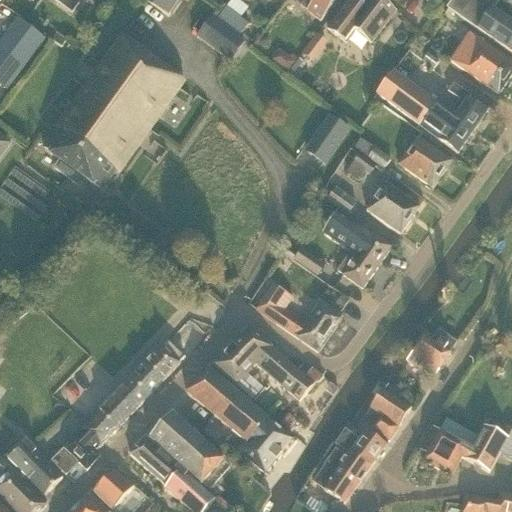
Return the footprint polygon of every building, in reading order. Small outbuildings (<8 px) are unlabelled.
[(52,0),(72,15),(80,5),(73,0),(52,0)] [(181,0),(148,0),(146,3),(169,18),(181,0)] [(249,10),(236,0),(233,0),(227,9),(242,20),(249,10)] [(338,0),(306,0),(301,8),(321,23),(338,1),(338,0)] [(356,34),(371,46),(396,14),(389,9),(391,6),(383,0),(381,0),(380,2),(377,0),(371,0),(364,9),(353,1),(328,32),(346,46),(356,34)] [(511,55),(511,24),(492,11),(485,21),(456,0),(448,12),(511,55)] [(511,0),(456,0),(485,21),(492,11),(499,0),(511,9),(511,0)] [(226,9),(218,20),(240,36),(248,26),(226,9)] [(240,38),(213,18),(198,39),(225,58),(240,38)] [(24,74),(48,39),(30,27),(6,61),(24,74)] [(316,37),(302,55),(312,63),(327,45),(316,37)] [(61,163),(55,170),(81,189),(86,181),(102,193),(116,173),(119,175),(185,83),(122,38),(56,130),(58,131),(45,151),(61,163)] [(511,77),(511,65),(484,46),(465,73),(499,97),(511,77)] [(286,74),(294,64),(280,53),(272,62),(286,74)] [(451,120),(453,117),(453,111),(460,101),(448,93),(438,107),(435,104),(394,74),(377,97),(391,108),(458,156),(473,134),(451,120)] [(489,110),(453,86),(448,93),(460,101),(453,111),(453,117),(451,120),(473,134),(487,113),(489,110)] [(347,132),(330,120),(307,154),(324,165),(347,132)] [(0,158),(9,147),(0,140),(0,158)] [(452,164),(418,141),(400,168),(433,191),(452,164)] [(374,149),(366,160),(383,172),(391,161),(374,149)] [(346,175),(358,183),(364,173),(370,177),(376,169),(359,157),(346,175)] [(8,182),(33,222),(53,210),(29,170),(8,182)] [(367,214),(400,237),(401,236),(401,237),(420,210),(387,186),(367,214)] [(356,205),(336,191),(328,202),(348,216),(356,205)] [(350,255),(338,273),(363,291),(392,250),(340,213),(324,236),(350,255)] [(305,245),(293,262),(317,279),(329,261),(305,245)] [(285,311),(293,299),(273,286),(256,312),(319,355),(342,321),(320,306),(306,326),(285,311)] [(272,350),(273,350),(251,329),(214,367),(236,388),(260,363),(263,373),(300,404),(317,384),(318,385),(324,380),(313,371),(306,379),(300,375),(306,368),(296,359),(289,366),(272,350)] [(167,344),(184,360),(193,351),(175,335),(167,344)] [(436,345),(424,337),(407,362),(427,376),(430,372),(436,376),(451,355),(456,347),(441,337),(436,345)] [(184,360),(167,344),(146,366),(164,383),(185,361),(184,360)] [(130,401),(139,409),(164,383),(146,366),(123,390),(133,399),(130,401)] [(187,395),(246,445),(238,454),(266,477),(293,442),(209,372),(187,395)] [(402,394),(389,385),(383,393),(383,392),(371,411),(375,413),(399,429),(411,411),(397,402),(402,394)] [(139,409),(130,401),(133,399),(123,390),(98,417),(117,433),(139,409)] [(390,443),(399,429),(375,413),(365,426),(390,443)] [(202,487),(203,486),(210,492),(230,471),(222,464),(224,463),(172,416),(150,441),(202,487)] [(117,433),(98,417),(79,437),(97,454),(117,433)] [(433,429),(420,452),(427,456),(423,463),(451,478),(461,459),(489,474),(499,456),(511,463),(511,430),(508,429),(503,439),(485,429),(478,440),(447,422),(440,433),(433,429)] [(346,431),(336,446),(348,455),(371,470),(387,447),(367,434),(360,442),(346,431)] [(52,464),(54,465),(63,475),(76,462),(87,473),(101,458),(79,437),(52,464)] [(130,456),(148,472),(167,489),(165,491),(188,511),(200,511),(212,498),(146,439),(130,456)] [(5,459),(45,498),(63,480),(23,441),(5,459)] [(348,455),(342,465),(338,471),(328,464),(319,478),(328,485),(324,492),(345,506),(371,470),(348,455)] [(14,472),(0,459),(0,477),(1,477),(5,481),(0,486),(0,498),(13,511),(42,511),(48,507),(14,472)] [(93,494),(112,511),(134,489),(114,472),(93,494)] [(511,511),(511,497),(501,495),(498,504),(465,498),(462,511),(511,511)] [(106,511),(91,496),(74,511),(106,511)] [(8,511),(0,503),(0,511),(8,511)]
